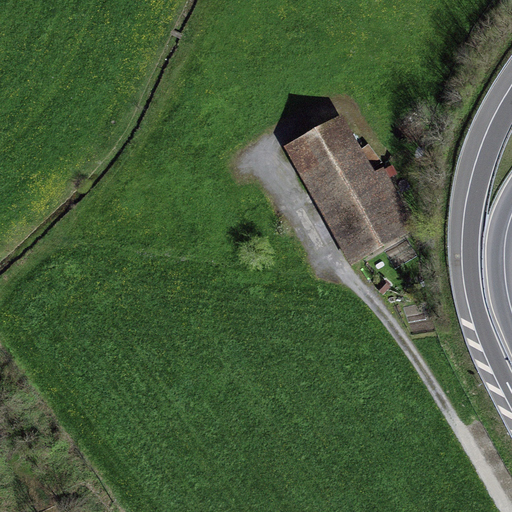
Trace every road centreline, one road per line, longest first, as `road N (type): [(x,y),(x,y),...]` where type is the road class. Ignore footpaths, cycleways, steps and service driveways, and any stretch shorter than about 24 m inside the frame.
road 1 (motorway): [(511,97),(477,178),(467,244),(480,325),(511,396)]
road 2 (trunk): [(511,335),(494,257),(511,193)]
